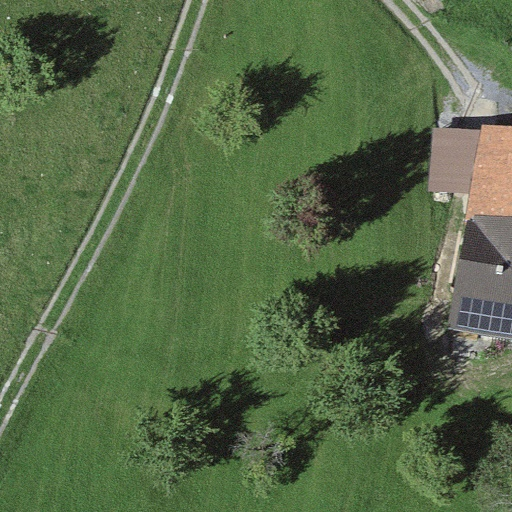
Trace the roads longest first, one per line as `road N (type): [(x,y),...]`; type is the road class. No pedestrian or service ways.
road 1 (track): [(0,417),(154,125),(203,0)]
road 2 (track): [(383,0),(482,99)]
